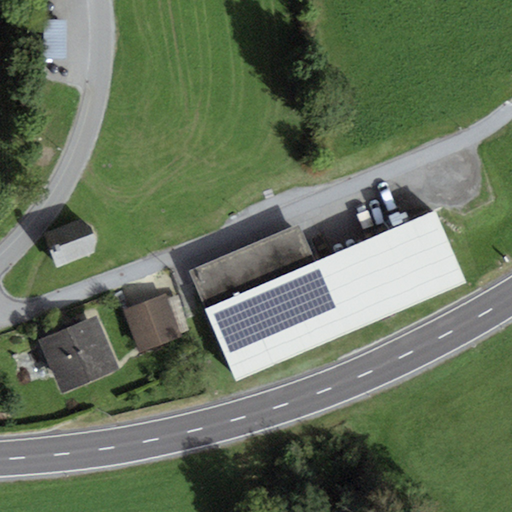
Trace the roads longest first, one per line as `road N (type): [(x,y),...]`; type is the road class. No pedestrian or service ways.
road 1 (primary): [(0,462),(237,420),(380,368),(511,299)]
road 2 (residential): [(0,309),(28,314),(486,129)]
road 3 (unclassified): [(97,104),(74,171),(0,267)]
